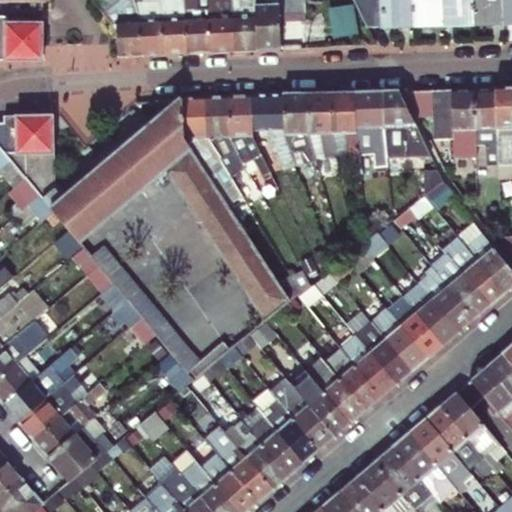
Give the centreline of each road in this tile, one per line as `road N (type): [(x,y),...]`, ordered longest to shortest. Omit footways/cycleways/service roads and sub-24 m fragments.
road 1 (residential): [(511,65),(0,91)]
road 2 (residential): [(286,511),(511,322)]
